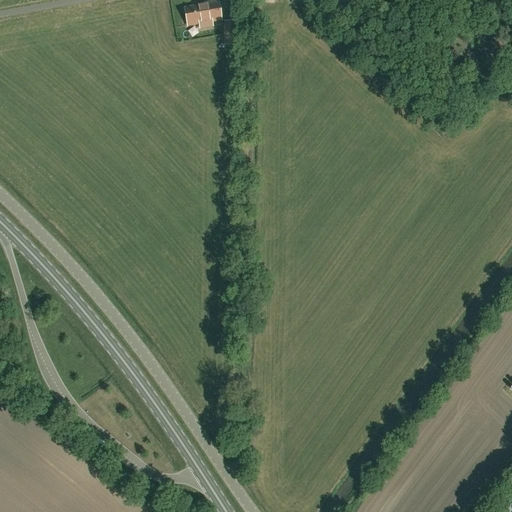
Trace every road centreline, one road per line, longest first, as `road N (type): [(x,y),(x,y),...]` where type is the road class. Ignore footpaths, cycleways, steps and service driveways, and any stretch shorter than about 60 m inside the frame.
road 1 (unclassified): [(253,511),(122,325),(0,193)]
road 2 (unclassified): [(0,233),(48,371),(79,420),(148,471),(172,481),(201,473)]
road 3 (primary): [(201,473),(112,347),(0,222)]
